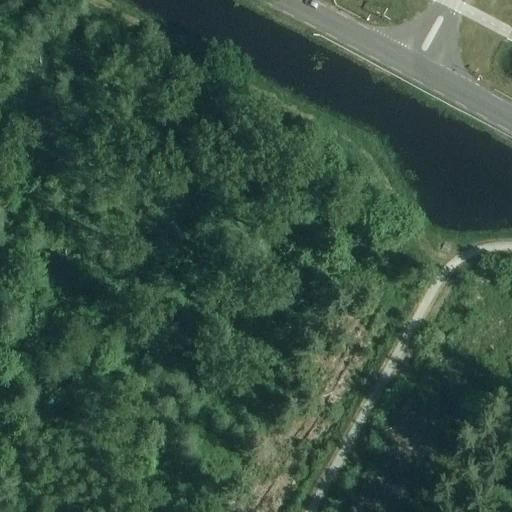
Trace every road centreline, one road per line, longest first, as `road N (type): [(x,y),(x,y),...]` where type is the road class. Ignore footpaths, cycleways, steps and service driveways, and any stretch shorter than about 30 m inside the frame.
road 1 (track): [(443,273),(370,159),(81,0)]
road 2 (primary): [(415,68),(288,0)]
